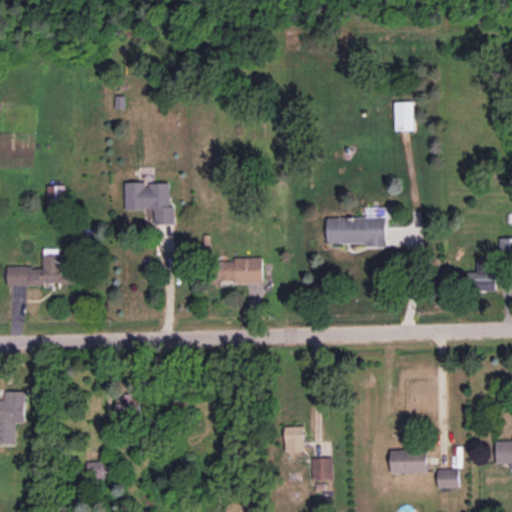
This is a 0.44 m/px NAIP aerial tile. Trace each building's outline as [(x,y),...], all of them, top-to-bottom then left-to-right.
[(396,129),(414,129),(413,101),(395,101),(396,129)] [(170,182),(147,182),(147,181),(125,181),(126,209),(154,208),(155,224),(175,223),(174,206),(170,206),(170,182)] [(47,208),(66,208),(65,184),(47,185),(47,208)] [(328,243),(367,242),(367,247),(387,247),(386,216),(327,217),(328,243)] [(511,236),(499,237),(500,255),(511,255),(511,236)] [(7,284),(75,283),(75,273),(62,273),(62,253),(43,253),(43,266),(7,266),(7,284)] [(262,256),(226,257),(226,255),(216,255),(217,282),(263,280),(262,256)] [(468,271),(467,288),(494,289),(496,257),(477,256),(476,271),(468,271)] [(0,442),(16,443),(16,421),(24,421),(25,390),(6,390),(6,400),(0,400),(0,442)] [(135,413),(135,393),(117,393),(117,414),(135,413)] [(285,426),(285,451),(305,450),(304,425),(285,426)] [(391,449),(392,472),(428,472),(428,448),(391,449)] [(333,478),(332,456),(312,457),(313,479),(333,478)] [(88,461),(89,478),(110,477),(109,460),(88,461)] [(439,487),(460,487),(459,468),(439,468),(439,487)]
